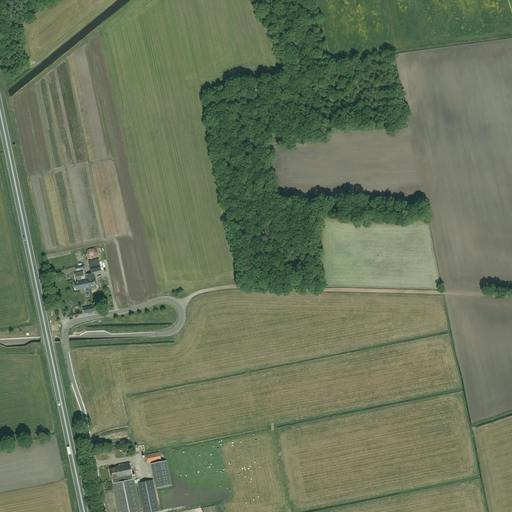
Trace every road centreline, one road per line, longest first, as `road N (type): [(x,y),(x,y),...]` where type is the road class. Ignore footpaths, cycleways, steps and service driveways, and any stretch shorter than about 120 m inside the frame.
road 1 (trunk): [(84,511),(0,110)]
road 2 (track): [(181,305),(195,294),(234,288),(511,294)]
road 3 (unclassified): [(183,308),(167,297),(79,318),(64,332),(104,511)]
road 4 (unclassified): [(183,308),(174,331),(0,340)]
